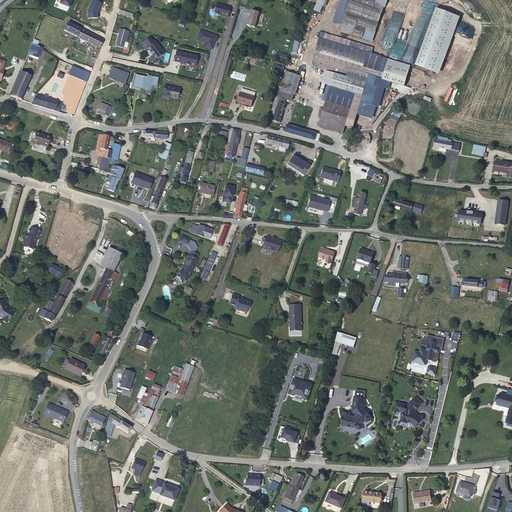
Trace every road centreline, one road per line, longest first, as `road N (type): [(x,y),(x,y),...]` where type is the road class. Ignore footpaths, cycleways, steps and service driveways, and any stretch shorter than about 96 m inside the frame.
road 1 (residential): [(91,396),(199,457),(399,470),(511,460)]
road 2 (residential): [(74,121),(113,129),(233,123),(390,172)]
road 3 (residential): [(372,232),(168,218)]
road 4 (tertiary): [(152,268),(91,396)]
road 5 (residential): [(511,247),(372,232)]
road 6 (residential): [(74,121),(115,0)]
road 7 (residential): [(390,172),(511,187)]
road 8 (tertiary): [(91,396),(73,448),(80,511)]
